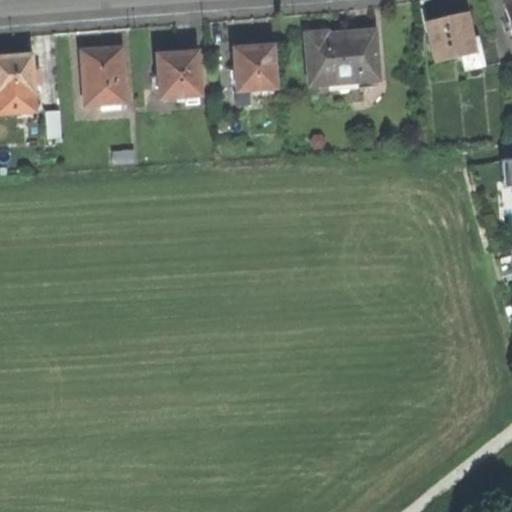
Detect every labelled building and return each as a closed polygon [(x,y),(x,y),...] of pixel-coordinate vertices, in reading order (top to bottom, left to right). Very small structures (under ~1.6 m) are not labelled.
[(511,0),(503,2),(511,35),(511,0)] [(449,18),(429,22),(436,60),(460,55),(463,69),(482,65),(476,37),(469,39),(463,14),(449,18)] [(316,33),(305,34),(308,85),(316,84),(316,97),(359,94),(359,81),(377,79),(374,31),(327,35),(327,33),(316,33)] [(252,48),(232,49),(234,90),(272,88),(270,47),(252,48)] [(79,51),(83,104),(124,101),(120,48),(101,50),(79,51)] [(175,55),(156,56),(157,99),(198,96),(196,53),(175,55)] [(9,56),(0,56),(0,113),(33,112),(29,56),(9,56)] [(58,111),(45,112),(46,140),(60,140),(58,111)]
